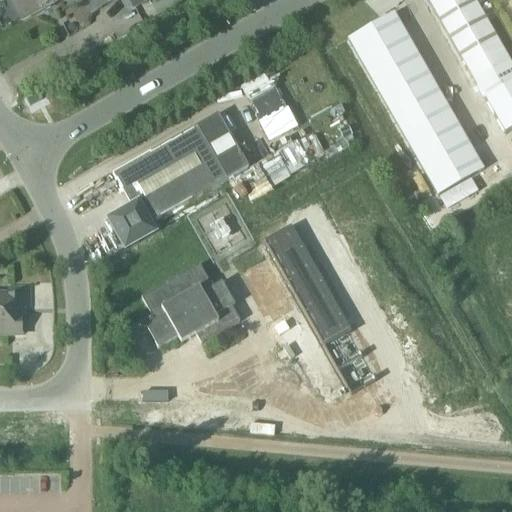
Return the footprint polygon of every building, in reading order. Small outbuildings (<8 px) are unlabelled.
[(14,0),(25,19),(57,0),(71,0),(79,2),(82,0),(14,0)] [(129,0),(135,10),(151,0),(129,0)] [(427,0),(475,84),(510,64),(473,0),(427,0)] [(375,25),(349,40),(437,197),(483,171),(394,14),(375,25)] [(276,90),(251,103),(272,141),(296,128),(276,90)] [(348,126),(339,130),(343,139),(351,135),(348,126)] [(150,225),(227,181),(197,128),(112,176),(131,208),(99,226),(114,258),(155,234),(150,225)] [(260,160),(272,184),(328,157),(317,133),(260,160)] [(291,228),(264,243),(324,349),(350,335),(351,334),(291,228)] [(240,323),(232,308),(235,306),(222,284),(212,289),(208,281),(199,266),(141,299),(150,314),(154,322),(145,327),(158,350),(180,337),(183,343),(196,336),(201,345),(240,323)] [(23,309),(29,309),(29,288),(7,289),(7,295),(0,294),(0,336),(24,336),(23,309)]
